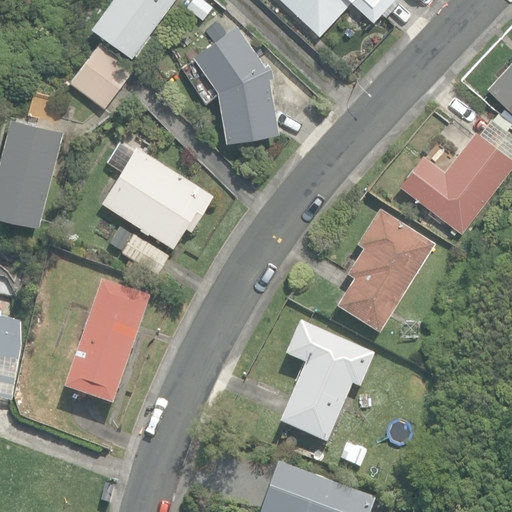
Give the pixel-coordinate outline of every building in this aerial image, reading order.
[(109,0),(91,25),(132,56),(138,47),(145,52),(152,43),(145,38),(172,0),(109,0)] [(190,0),(186,6),(201,19),(213,5),(206,0),(190,0)] [(283,0),(320,34),(352,0),(373,20),(392,0),(283,0)] [(217,89),(226,140),(280,131),(270,76),(273,75),(271,66),(267,61),(264,62),(236,24),(192,55),(217,89)] [(70,81),(103,107),(134,67),(101,42),(70,81)] [(511,60),(487,87),(511,110),(511,60)] [(0,160),(0,215),(40,225),(63,130),(10,117),(0,160)] [(400,184),(463,232),(499,185),(511,167),(511,156),(477,130),(446,170),(424,153),(400,184)] [(214,193),(136,145),(130,154),(117,146),(106,164),(119,172),(101,201),(141,226),(140,228),(147,232),(148,230),(172,245),(185,225),(191,229),(214,193)] [(337,300),(380,328),(436,242),(380,205),(357,241),(364,245),(348,270),(354,274),(337,300)] [(123,220),(109,241),(120,247),(133,227),(123,220)] [(121,250),(158,272),(170,253),(133,231),(121,250)] [(126,264),(136,270),(141,264),(130,257),(126,264)] [(66,389),(113,405),(150,297),(103,281),(66,389)] [(0,399),(10,401),(22,322),(0,318),(0,399)] [(280,424),(327,444),(352,384),(360,388),(375,354),(301,322),(286,356),(305,364),(280,424)] [(259,511),(391,511),(394,505),(277,463),(259,511)]
